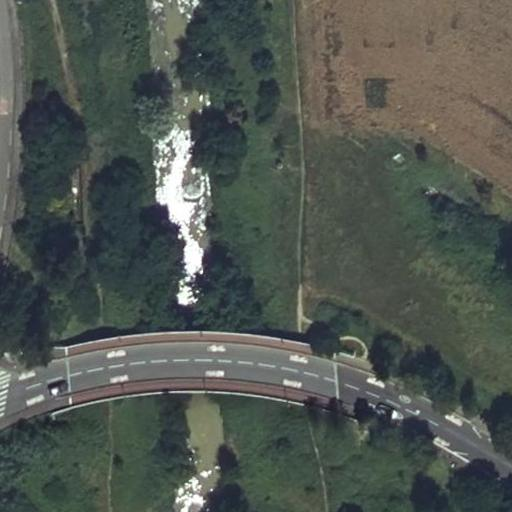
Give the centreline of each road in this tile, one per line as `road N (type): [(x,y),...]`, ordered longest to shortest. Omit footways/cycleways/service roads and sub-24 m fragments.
road 1 (tertiary): [(0,400),(110,366),(232,360),(356,386),(511,466)]
road 2 (track): [(104,337),(85,164),(54,0)]
